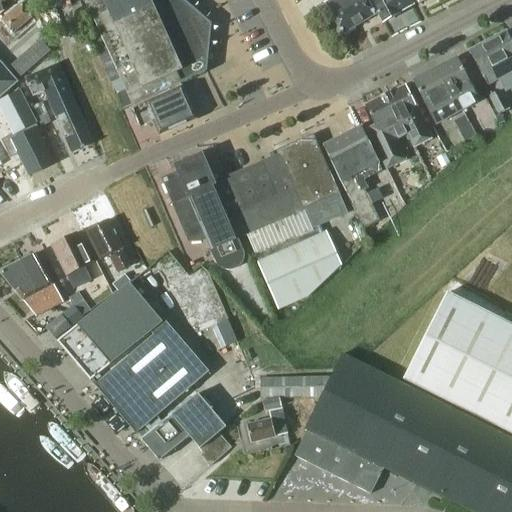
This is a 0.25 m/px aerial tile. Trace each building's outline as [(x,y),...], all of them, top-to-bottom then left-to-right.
[(0,2),(8,0),(0,0),(0,11),(2,11),(0,4),(0,2)] [(181,0),(90,0),(89,9),(133,107),(181,86),(208,74),(210,25),(185,4),(181,0)] [(374,15),(365,0),(333,0),(326,4),(343,34),(374,15)] [(411,7),(407,0),(370,0),(383,23),(398,15),(398,14),(411,7)] [(32,17),(21,4),(1,21),(13,34),(32,17)] [(488,86),(511,72),(511,43),(507,34),(470,53),(488,86)] [(51,52),(41,40),(10,66),(20,78),(51,52)] [(457,59),(434,71),(450,101),(456,98),(462,110),(479,101),(457,59)] [(0,98),(18,83),(0,63),(0,98)] [(94,145),(58,66),(26,80),(34,96),(45,91),(73,154),(94,145)] [(436,124),(462,110),(456,98),(450,101),(434,71),(413,82),(436,124)] [(405,87),(388,95),(399,118),(407,134),(413,145),(418,143),(430,137),(405,87)] [(133,110),(141,129),(154,123),(159,134),(195,119),(182,89),(133,110)] [(509,107),(500,91),(489,97),(490,99),(486,102),(493,114),(497,111),(498,113),(509,107)] [(399,118),(388,95),(371,103),(366,106),(371,116),(376,126),(368,130),(373,140),(374,142),(377,147),(378,151),(383,161),(387,168),(400,162),(405,159),(397,143),(395,139),(407,134),(399,118)] [(29,115),(23,103),(10,110),(16,122),(29,115)] [(33,115),(40,128),(51,123),(41,103),(30,109),(33,115)] [(42,132),(40,128),(33,115),(11,126),(18,138),(8,144),(14,156),(18,154),(29,177),(54,164),(38,134),(42,132)] [(464,143),(475,136),(464,116),(453,122),(464,143)] [(361,127),(323,145),(364,230),(381,222),(366,190),(370,189),(366,180),(384,172),(377,158),(376,159),(361,127)] [(287,217),(270,224),(244,235),(255,256),(260,254),(266,266),(258,269),(271,300),(289,317),(340,270),(321,226),(348,214),(315,138),(279,153),(280,155),(263,162),(287,217)] [(452,164),(446,154),(436,160),(442,171),(452,164)] [(242,251),(237,238),(236,239),(226,215),(242,209),(229,177),(220,181),(217,173),(210,176),(201,155),(175,167),(178,174),(162,181),(189,242),(206,241),(218,267),(220,269),(224,271),(228,271),(233,271),(236,269),(239,267),(244,259),(242,251)] [(263,162),(246,170),(270,224),(287,217),(263,162)] [(236,239),(237,238),(244,235),(270,224),(246,170),(229,177),(242,209),(226,215),(236,239)] [(88,228),(89,231),(86,232),(100,260),(110,255),(118,273),(132,267),(109,220),(99,225),(97,223),(88,228)] [(91,263),(77,234),(52,247),(73,290),(91,281),(84,267),(91,263)] [(209,266),(186,275),(177,252),(165,256),(193,331),(229,317),(209,266)] [(36,255),(20,263),(38,295),(43,292),(52,308),(62,303),(53,286),(36,255)] [(37,316),(52,308),(43,292),(38,295),(20,263),(2,273),(1,274),(2,275),(24,302),(24,301),(37,316)] [(117,293),(131,282),(125,275),(112,285),(117,293)] [(208,373),(164,320),(161,322),(158,317),(130,285),(57,342),(97,389),(104,383),(120,402),(113,407),(119,414),(125,408),(140,426),(134,431),(159,462),(184,442),(189,438),(202,454),(200,456),(210,467),(230,451),(217,435),(225,428),(198,396),(197,397),(196,395),(148,433),(144,428),(208,373)] [(69,299),(73,305),(83,318),(92,311),(78,292),(69,299)] [(511,434),(511,326),(447,294),(404,380),(511,434)] [(54,340),(83,318),(73,305),(44,328),(54,340)] [(511,511),(511,440),(343,355),(331,379),(261,379),(261,399),(321,399),(305,429),(308,430),(295,457),(371,495),(384,469),(470,511),(511,511)] [(281,408),(279,399),(261,403),(264,412),(281,408)] [(272,419),(247,425),(252,444),(287,434),(281,408),(270,411),(272,419)]
